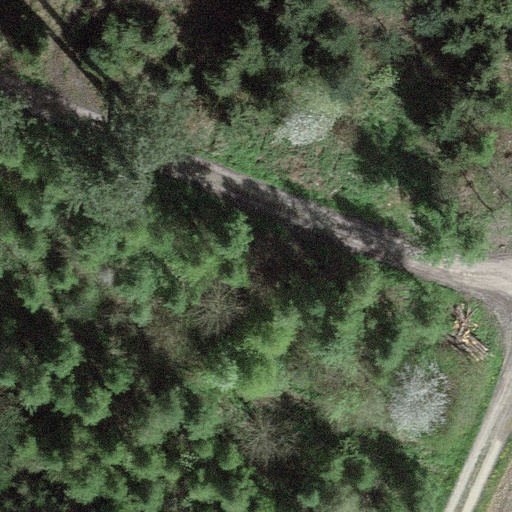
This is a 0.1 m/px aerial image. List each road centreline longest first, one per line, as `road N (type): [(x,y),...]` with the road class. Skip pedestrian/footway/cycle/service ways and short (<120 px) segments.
road 1 (track): [(0,96),(456,286),(511,277)]
road 2 (track): [(456,511),(511,387)]
